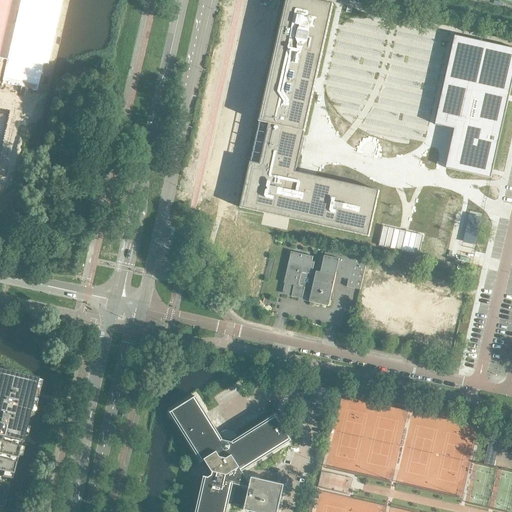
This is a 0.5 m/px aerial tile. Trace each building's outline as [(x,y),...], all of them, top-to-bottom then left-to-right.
[(0,0),(0,58),(6,60),(7,60),(0,91),(0,182),(17,186),(32,119),(28,118),(34,90),(38,91),(44,63),(49,64),(63,0),(0,0)] [(273,58),(240,208),(282,217),(369,237),(379,191),(296,172),(333,5),(330,4),(311,0),(286,0),(279,35),(273,58)] [(511,48),(455,36),(435,125),(455,129),(446,168),(491,178),(511,84),(511,48)] [(194,182),(199,162),(189,159),(184,179),(194,182)] [(419,187),(428,193),(431,189),(422,183),(419,187)] [(475,208),(495,211),(496,205),(477,201),(475,208)] [(384,236),(413,242),(417,222),(389,216),(384,236)] [(384,239),(382,247),(418,254),(419,246),(384,239)] [(284,282),(284,283),(286,284),(284,292),(292,293),(291,297),(294,297),(302,299),(303,296),(310,298),(309,302),(312,303),(329,306),(332,292),(335,277),(348,280),(347,287),(360,289),(361,290),(367,260),(326,251),(325,251),(320,272),(316,271),(316,273),(312,272),(315,262),(312,262),(313,257),(291,252),(291,253),(289,262),(289,263),(285,283),(284,282)] [(0,370),(0,504),(2,505),(32,378),(0,370)] [(291,441),(292,441),(276,415),(275,415),(275,416),(233,442),(232,441),(231,440),(230,440),(228,439),(227,439),(226,439),(224,440),(223,440),(197,398),(196,397),(170,413),(170,414),(171,413),(201,462),(202,463),(206,461),(210,461),(211,464),(210,465),(213,471),(213,472),(212,476),(209,478),(204,477),(204,478),(196,511),(227,511),(233,484),(250,488),(244,511),(250,511),(278,511),(285,485),(252,478),(251,484),(250,483),(242,472),(291,441)] [(484,464),(494,466),(500,440),(490,437),(484,464)]
